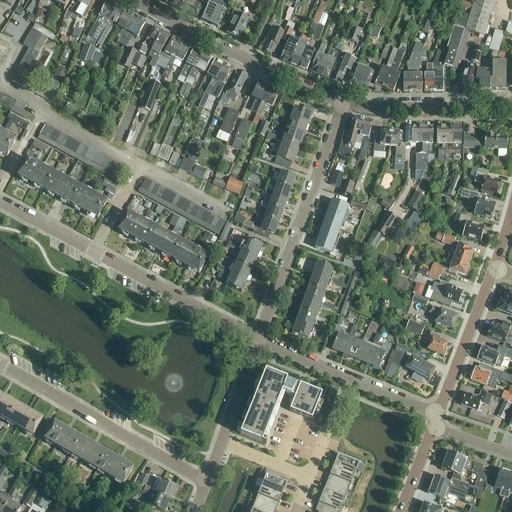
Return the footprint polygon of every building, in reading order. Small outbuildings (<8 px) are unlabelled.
[(65,9),(70,0),(55,0),(54,3),(65,9)] [(73,0),(73,1),(67,10),(73,14),(75,15),(84,0),(73,0)] [(84,0),(75,15),(78,17),(84,20),(89,11),(96,0),(84,0)] [(171,0),(169,5),(179,10),(184,0),(171,0)] [(184,0),(179,10),(190,15),(196,1),(196,0),(184,0)] [(201,21),(210,24),(220,0),(214,0),(212,6),(208,4),(201,21)] [(221,0),(220,0),(210,24),(218,28),(226,12),(222,10),(226,2),(221,0)] [(461,41),(452,69),(456,70),(469,32),(484,38),(496,0),(474,0),(468,20),(465,31),(464,31),(461,41)] [(196,1),(190,15),(198,19),(204,5),(196,1)] [(93,27),(88,37),(93,40),(97,41),(97,42),(104,30),(117,8),(107,2),(99,17),(104,20),(100,27),(99,27),(93,27)] [(460,8),(470,12),(472,5),(462,2),(460,8)] [(105,31),(101,38),(105,40),(113,26),(118,28),(126,13),(117,8),(104,30),(105,31)] [(313,24),(317,26),(324,10),(319,8),(313,24)] [(39,10),(37,16),(45,18),(47,12),(39,10)] [(345,40),(357,45),(370,15),(358,10),(345,40)] [(227,24),(231,26),(227,34),(239,40),(243,32),(244,32),(247,27),(245,26),(249,19),(233,12),(227,24)] [(119,39),(116,43),(123,47),(125,42),(123,41),(135,18),(126,13),(118,28),(122,30),(118,38),(119,39)] [(444,66),(452,69),(461,41),(464,31),(465,31),(468,20),(458,16),(447,49),(449,50),(444,66)] [(135,18),(123,41),(125,42),(123,47),(126,49),(133,37),(137,39),(137,37),(138,37),(140,35),(140,33),(145,23),(135,18)] [(281,61),(289,64),(297,48),(300,41),(290,37),(293,31),(295,25),(288,22),(286,28),(284,33),(281,41),(288,44),(281,61)] [(313,41),(318,43),(324,28),(319,26),(313,41)] [(145,44),(153,48),(162,33),(153,28),(145,44)] [(279,47),(281,41),(284,33),(272,28),(262,51),(271,56),(276,46),(279,47)] [(495,28),(490,48),(499,51),(505,31),(495,28)] [(29,48),(34,51),(43,36),(38,33),(33,30),(23,45),(29,48)] [(79,39),(82,33),(75,30),(72,37),(79,39)] [(150,76),(152,77),(155,71),(154,69),(162,56),(161,53),(170,37),(162,33),(153,48),(148,57),(153,60),(149,67),(152,68),(151,71),(152,71),(150,76)] [(63,36),(60,41),(65,44),(68,39),(63,36)] [(101,38),(97,45),(97,46),(101,48),(105,40),(101,38)] [(165,71),(162,76),(165,78),(173,59),(182,43),(173,38),(164,54),(171,58),(169,61),(164,70),(165,71)] [(389,48),(384,46),(386,40),(381,38),(376,54),(386,57),(389,48)] [(0,42),(0,45),(8,50),(10,46),(1,41),(0,42)] [(297,48),(289,64),(298,68),(306,49),(307,47),(308,45),(300,41),(297,48)] [(173,59),(165,78),(168,79),(173,67),(172,66),(173,65),(179,69),(182,64),(191,48),(182,43),(173,59)] [(310,73),(319,76),(326,59),(322,57),(327,46),(322,44),(310,73)] [(137,52),(146,56),(149,49),(140,45),(137,52)] [(85,46),(79,60),(89,64),(95,49),(85,46)] [(480,54),(481,48),(476,46),(471,62),(473,63),(473,65),(468,64),(466,71),(463,71),(461,78),(464,79),(461,89),(470,92),(481,54),(480,54)] [(27,53),(37,59),(40,54),(34,51),(29,48),(27,53)] [(121,65),(130,69),(137,52),(128,48),(121,65)] [(306,49),(298,68),(307,72),(315,53),(306,49)] [(178,95),(183,97),(188,85),(191,87),(194,80),(188,78),(191,72),(194,73),(203,55),(194,50),(180,77),(187,80),(185,84),(184,84),(178,95)] [(326,59),(319,76),(328,80),(338,54),(333,52),(330,60),(326,59)] [(420,59),(420,52),(413,53),(408,65),(408,75),(403,75),(403,92),(412,92),(412,76),(413,76),(413,65),(417,65),(417,59),(420,59)] [(426,52),(420,52),(420,59),(417,59),(417,65),(413,65),(413,76),(412,76),(412,92),(422,92),(422,75),(419,75),(419,68),(422,68),(422,60),(426,60),(426,52)] [(437,52),(433,65),(439,65),(441,65),(445,54),(437,52)] [(24,58),(35,64),(37,59),(27,53),(24,58)] [(329,81),(340,85),(346,70),(351,72),(356,61),(340,54),(329,81)] [(132,66),(141,70),(146,59),(136,55),(132,66)] [(212,60),(203,55),(194,73),(191,72),(188,78),(194,80),(195,81),(199,75),(198,74),(198,72),(204,75),(212,60)] [(375,85),(384,89),(396,59),(390,57),(385,70),(382,68),(375,85)] [(22,63),(32,68),(35,64),(24,58),(22,63)] [(396,59),(384,89),(394,92),(400,76),(397,74),(402,61),(396,59)] [(214,80),(209,88),(215,92),(218,86),(218,85),(215,83),(224,66),(215,61),(207,76),(214,80)] [(490,88),(490,91),(506,91),(506,71),(506,62),(492,62),(492,71),(492,80),(489,80),(489,88),(490,88)] [(19,68),(30,73),(32,68),(22,63),(19,68)] [(432,74),(432,65),(426,65),(426,75),(424,75),(424,92),(434,92),(434,75),(432,74)] [(433,65),(432,65),(432,74),(434,75),(434,92),(443,92),(443,71),(439,71),(439,65),(433,65)] [(233,71),(224,66),(215,83),(218,85),(218,86),(219,86),(220,84),(225,86),(233,71)] [(349,84),(367,91),(373,74),(355,67),(349,84)] [(22,75),(27,78),(30,73),(19,68),(17,72),(22,75)] [(55,79),(63,82),(66,74),(58,71),(55,79)] [(480,91),(490,91),(490,88),(489,88),(489,80),(492,80),(492,71),(486,71),(477,71),(476,80),(480,80),(480,91)] [(11,82),(17,85),(22,75),(17,72),(11,82)] [(225,97),(236,102),(248,77),(237,72),(225,97)] [(17,85),(22,87),(27,78),(22,75),(17,85)] [(22,87),(26,89),(31,80),(27,78),(22,87)] [(26,89),(31,92),(36,82),(31,80),(26,89)] [(48,89),(57,92),(60,83),(51,80),(48,89)] [(160,85),(151,81),(141,110),(149,113),(160,85)] [(31,92),(35,94),(40,85),(36,82),(31,92)] [(251,111),(256,114),(269,87),(259,82),(252,99),(256,100),(251,111)] [(35,94),(40,97),(45,87),(40,85),(35,94)] [(188,85),(183,97),(187,98),(192,87),(191,87),(188,85)] [(40,97),(44,99),(49,90),(48,89),(45,87),(40,97)] [(272,108),(279,92),(269,87),(256,114),(257,114),(261,116),(266,106),(272,108)] [(101,88),(98,95),(105,97),(108,90),(101,88)] [(210,97),(203,110),(209,112),(215,99),(212,97),(215,92),(209,88),(206,94),(210,97)] [(44,99),(49,101),(54,92),(49,90),(44,99)] [(54,92),(49,101),(53,104),(58,94),(54,92)] [(198,108),(203,110),(210,97),(206,94),(204,94),(198,108)] [(2,107),(7,109),(12,100),(8,97),(2,107)] [(7,109),(11,112),(14,107),(16,102),(12,100),(7,109)] [(17,109),(20,110),(23,112),(26,107),(16,102),(14,107),(17,109)] [(286,112),(284,117),(308,125),(311,115),(312,116),(314,110),(305,106),(303,112),(294,109),(292,114),(286,112)] [(216,139),(227,144),(240,114),(229,110),(216,139)] [(14,117),(12,121),(14,123),(13,124),(26,131),(29,125),(14,117)] [(289,124),(287,129),(304,135),(308,125),(284,117),(282,121),(289,124)] [(357,137),(358,137),(362,120),(352,118),(349,134),(344,133),(342,142),(347,143),(345,148),(354,150),(357,137)] [(362,120),(358,137),(364,138),(361,152),(367,153),(370,145),(367,144),(372,122),(362,120)] [(235,139),(244,143),(252,124),(243,121),(235,139)] [(256,135),(264,138),(270,125),(262,122),(256,135)] [(46,125),(40,135),(46,137),(51,128),(46,125)] [(0,131),(0,154),(7,158),(16,140),(10,137),(12,132),(10,130),(11,128),(7,126),(3,133),(0,131)] [(46,137),(50,140),(56,131),(51,128),(46,137)] [(421,155),(422,128),(411,128),(411,145),(416,145),(415,172),(425,172),(427,163),(428,156),(421,155)] [(433,128),(422,128),(421,155),(428,156),(432,156),(433,128)] [(445,164),(445,163),(445,128),(436,128),(436,146),(442,146),(442,150),(438,150),(438,164),(445,164)] [(453,128),(445,128),(445,163),(453,163),(453,161),(453,128)] [(461,128),(453,128),(453,161),(459,161),(459,146),(461,146),(461,128)] [(279,132),(277,136),(301,145),(304,135),(287,129),(285,134),(279,132)] [(50,140),(55,143),(61,133),(56,131),(50,140)] [(383,147),(390,147),(391,132),(385,131),(384,133),(380,132),(379,144),(374,143),(373,153),(383,154),(383,147)] [(391,132),(390,147),(396,148),(394,165),(404,166),(405,146),(400,146),(401,134),(399,134),(398,132),(391,132)] [(55,143),(60,145),(66,136),(61,133),(55,143)] [(130,133),(125,143),(130,145),(135,135),(130,133)] [(60,145),(65,148),(71,138),(66,136),(60,145)] [(282,143),(280,148),(297,155),(301,145),(277,136),(275,141),(282,143)] [(463,149),(484,150),(507,151),(507,147),(508,146),(508,143),(507,141),(507,138),(493,137),(493,136),(486,136),(486,137),(484,137),(463,137),(463,149)] [(65,148),(70,151),(75,141),(71,138),(65,148)] [(187,157),(196,161),(203,143),(194,140),(187,157)] [(32,147),(45,154),(48,148),(35,141),(32,147)] [(70,151),(75,153),(80,144),(75,141),(70,151)] [(75,153),(80,156),(85,146),(80,144),(75,153)] [(150,155),(156,158),(161,147),(155,144),(150,155)] [(157,158),(168,163),(173,150),(162,145),(157,158)] [(80,156),(85,159),(90,149),(85,146),(80,156)] [(297,155),(280,148),(278,153),(272,151),(270,156),(276,159),(274,164),(289,169),(291,164),(293,165),(297,155)] [(85,159),(90,161),(95,152),(90,149),(85,159)] [(90,161),(95,164),(100,154),(95,152),(90,161)] [(95,164),(100,167),(105,157),(100,154),(95,164)] [(169,164),(174,166),(179,156),(174,154),(169,164)] [(64,156),(60,162),(67,166),(70,159),(64,156)] [(100,167),(105,169),(110,160),(105,157),(100,167)] [(180,170),(191,174),(195,164),(184,159),(180,170)] [(33,185),(44,191),(54,174),(27,160),(18,177),(29,183),(28,185),(32,187),(33,185)] [(105,169),(110,172),(115,162),(110,160),(105,169)] [(356,183),(360,185),(369,162),(364,161),(356,183)] [(110,172),(115,175),(120,165),(115,162),(110,172)] [(230,177),(234,166),(231,164),(226,175),(230,177)] [(120,165),(115,175),(120,177),(125,168),(120,165)] [(203,180),(206,171),(196,166),(192,176),(203,180)] [(470,177),(476,179),(478,170),(472,168),(470,177)] [(280,175),(277,182),(277,184),(291,190),(295,178),(282,173),(282,172),(274,169),(272,172),(280,175)] [(481,191),(498,196),(499,194),(500,194),(501,189),(500,189),(502,182),(491,179),(491,178),(487,177),(488,173),(479,170),(475,182),(483,184),(481,191)] [(60,200),(71,206),(80,188),(54,174),(44,191),(55,197),(54,199),(59,201),(60,200)] [(334,174),(330,185),(339,188),(343,177),(334,174)] [(212,185),(224,190),(228,180),(217,175),(212,185)] [(247,182),(256,185),(258,178),(249,175),(247,182)] [(449,191),(454,193),(460,177),(455,175),(449,191)] [(100,186),(102,182),(96,178),(94,183),(100,186)] [(146,179),(141,189),(146,192),(151,182),(146,179)] [(225,191),(239,197),(244,184),(229,179),(225,191)] [(102,186),(115,193),(118,187),(105,180),(102,186)] [(276,186),(273,194),(273,195),(287,201),(291,190),(277,184),(277,182),(270,180),(269,184),(276,186)] [(339,196),(349,199),(354,185),(344,181),(339,196)] [(146,192),(151,194),(156,185),(151,182),(146,192)] [(151,194),(156,197),(161,187),(156,185),(151,194)] [(156,197),(161,200),(166,190),(161,187),(156,197)] [(80,188),(71,206),(82,212),(81,213),(85,216),(86,214),(97,220),(107,203),(80,188)] [(161,200),(166,202),(171,193),(166,190),(161,200)] [(490,204),(490,203),(479,200),(480,195),(471,192),(462,190),(460,198),(469,201),(468,204),(476,207),(474,215),(491,220),(492,218),(494,217),(495,213),(494,212),(495,205),(490,204)] [(272,198),(269,205),(268,207),(283,212),(287,201),(273,195),(273,194),(266,191),(264,195),(272,198)] [(166,202),(171,205),(176,195),(171,193),(166,202)] [(171,205),(176,208),(181,198),(176,195),(171,205)] [(176,208),(181,210),(186,200),(181,198),(176,208)] [(380,205),(385,209),(384,211),(387,214),(393,203),(385,198),(380,205)] [(408,208),(415,212),(420,203),(413,199),(408,208)] [(181,210),(186,213),(191,203),(186,200),(181,210)] [(346,212),(348,207),(332,201),(328,213),(324,213),(323,216),(326,218),(322,227),(338,233),(340,228),(343,229),(346,222),(347,218),(349,213),(346,212)] [(350,207),(363,212),(365,205),(352,201),(350,207)] [(239,209),(245,211),(248,204),(242,202),(239,209)] [(186,213),(191,215),(196,206),(191,203),(186,213)] [(268,209),(265,217),(264,218),(279,224),(283,212),(268,207),(269,205),(262,203),(260,207),(268,209)] [(191,215),(196,218),(201,208),(196,206),(191,215)] [(196,218),(201,221),(206,211),(201,208),(196,218)] [(165,210),(162,216),(166,218),(168,218),(171,213),(165,210)] [(201,221),(205,223),(211,214),(206,211),(201,221)] [(376,231),(384,237),(397,219),(388,213),(376,231)] [(134,240),(145,246),(155,228),(128,214),(119,231),(130,237),(129,239),(133,242),(134,240)] [(205,223),(210,226),(216,216),(211,214),(205,223)] [(264,218),(265,217),(258,214),(256,218),(264,220),(260,230),(274,235),(279,224),(264,218)] [(469,223),(471,218),(461,215),(458,225),(465,227),(462,237),(480,242),(481,240),(482,240),(483,236),(482,234),(484,228),(475,226),(475,225),(469,223)] [(210,226),(215,229),(221,219),(216,216),(210,226)] [(234,223),(253,231),(256,226),(245,221),(244,221),(236,218),(234,223)] [(171,237),(175,239),(180,230),(180,231),(185,221),(180,219),(171,237)] [(221,219),(215,229),(221,231),(226,222),(221,219)] [(338,233),(322,227),(319,237),(316,236),(315,240),(317,242),(315,249),(330,255),(329,257),(336,259),(339,252),(332,250),(338,233)] [(162,232),(155,228),(145,246),(157,252),(156,253),(160,256),(161,254),(172,260),(181,242),(175,239),(171,237),(166,235),(167,233),(163,230),(162,232)] [(203,238),(210,242),(213,236),(206,233),(203,238)] [(456,252),(454,259),(469,265),(473,254),(468,252),(469,249),(454,243),(455,239),(444,235),(442,243),(453,247),(451,251),(456,252)] [(247,239),(237,260),(253,267),(257,258),(260,258),(262,255),(259,253),(262,246),(247,239)] [(188,246),(181,242),(172,260),(183,266),(182,268),(186,270),(187,268),(199,274),(208,257),(201,253),(202,252),(198,249),(197,251),(192,248),(193,247),(189,244),(188,246)] [(397,264),(383,257),(379,264),(393,271),(397,264)] [(430,271),(440,275),(442,276),(443,271),(448,273),(456,276),(457,274),(466,277),(468,277),(471,270),(469,270),(469,269),(467,268),(469,265),(454,259),(448,257),(444,268),(433,264),(430,271)] [(253,267),(237,260),(236,264),(231,262),(227,269),(219,265),(216,271),(226,275),(225,279),(228,280),(226,285),(242,292),(246,281),(250,281),(251,278),(249,276),(253,267)] [(311,280),(308,289),(324,295),(333,268),(317,263),(313,275),(310,274),(308,278),(311,280)] [(440,275),(430,271),(420,268),(418,274),(437,282),(440,275)] [(337,281),(336,286),(346,290),(348,285),(337,281)] [(421,297),(424,287),(416,284),(413,293),(421,297)] [(455,288),(448,285),(448,287),(440,284),(439,286),(434,284),(432,289),(429,288),(425,298),(450,308),(452,302),(458,304),(462,292),(454,289),(455,288)] [(324,295),(308,289),(305,298),(301,298),(300,302),(303,304),(296,322),(293,322),(292,326),(294,327),(292,335),(311,341),(315,332),(316,329),(312,328),(314,321),(320,323),(322,319),(316,316),(324,295)] [(502,299),(501,302),(511,306),(511,294),(508,292),(505,300),(502,299)] [(412,302),(426,307),(429,300),(414,295),(412,302)] [(511,306),(501,302),(500,304),(499,304),(497,308),(498,309),(497,311),(511,316),(511,306)] [(433,315),(430,322),(437,324),(436,326),(442,328),(443,326),(452,330),(457,317),(431,307),(429,313),(433,315)] [(405,331),(421,337),(425,327),(409,322),(405,331)] [(511,325),(506,323),(504,328),(493,324),(491,329),(489,329),(487,334),(489,335),(487,338),(504,344),(507,338),(511,340),(511,325)] [(349,336),(354,338),(358,327),(354,325),(349,336)] [(379,342),(374,340),(372,346),(368,344),(367,347),(343,336),(345,330),(337,327),(334,334),(338,335),(332,350),(344,355),(342,358),(347,360),(348,357),(367,365),(366,368),(370,370),(372,367),(379,370),(385,355),(387,355),(390,349),(378,344),(379,342)] [(427,351),(442,357),(447,344),(438,341),(439,339),(433,337),(432,339),(425,336),(423,342),(430,345),(427,351)] [(492,369),(492,370),(503,374),(504,369),(495,365),(497,360),(503,362),(504,357),(509,359),(511,352),(500,347),(498,352),(492,350),(492,351),(482,348),(478,360),(495,366),(493,370),(492,369)] [(398,353),(405,356),(408,351),(401,348),(398,353)] [(392,365),(398,368),(403,356),(397,353),(392,365)] [(405,369),(429,381),(435,370),(412,357),(405,369)] [(503,374),(492,370),(490,375),(475,369),(474,373),(472,373),(470,378),(472,379),(471,380),(480,383),(480,385),(484,386),(485,385),(486,386),(488,382),(498,386),(503,374)] [(265,373),(240,436),(266,446),(267,442),(263,441),(282,394),(295,399),(289,413),(311,422),(322,396),(265,373)] [(461,406),(478,412),(480,404),(487,407),(491,396),(481,392),(479,398),(476,397),(475,398),(466,394),(463,399),(462,400),(461,403),(462,404),(461,406)] [(511,403),(511,394),(504,392),(501,399),(511,403)] [(0,418),(6,422),(16,405),(5,399),(6,397),(2,395),(1,397),(0,395),(0,418)] [(497,417),(503,420),(510,404),(504,401),(497,417)] [(16,405),(6,422),(33,437),(42,420),(31,414),(32,412),(28,410),(27,412),(16,405)] [(44,441),(71,456),(81,439),(70,433),(71,431),(67,429),(66,430),(54,424),(44,441)] [(71,456),(97,471),(107,454),(96,448),(97,446),(92,443),(91,445),(81,439),(71,456)] [(481,470),(483,466),(467,460),(461,457),(460,456),(459,457),(448,453),(442,470),(453,474),(452,474),(453,475),(451,480),(458,482),(463,470),(477,475),(477,477),(478,477),(474,488),(474,489),(480,491),(480,490),(481,490),(487,473),(481,470)] [(107,454),(97,471),(123,486),(133,469),(122,463),(123,461),(119,458),(118,460),(107,454)] [(353,478),(359,463),(338,455),(332,469),(353,478)] [(158,472),(157,475),(164,478),(167,470),(156,465),(154,470),(158,472)] [(348,492),(353,478),(332,469),(327,483),(348,492)] [(502,471),(500,471),(494,489),(501,491),(499,497),(503,498),(511,474),(510,474),(502,472),(502,471)] [(511,474),(503,498),(507,500),(509,494),(511,495),(511,474)] [(137,485),(144,489),(149,478),(142,475),(137,485)] [(281,497),(287,483),(266,475),(260,489),(281,497)] [(25,478),(21,484),(30,489),(34,483),(25,478)] [(458,482),(451,480),(450,483),(434,478),(428,494),(446,501),(448,495),(465,501),(468,493),(472,494),(474,489),(474,488),(458,482)] [(153,493),(157,495),(170,500),(176,487),(162,481),(161,485),(157,483),(154,490),(153,493)] [(342,506),(348,492),(327,483),(321,497),(342,506)] [(45,487),(35,505),(40,508),(50,491),(45,487)] [(276,511),(281,497),(260,489),(255,503),(276,511)] [(472,494),(471,497),(477,499),(480,491),(474,489),(472,494)] [(24,504),(30,507),(38,493),(32,490),(24,504)] [(0,511),(2,511),(11,497),(14,499),(16,496),(10,492),(8,496),(3,493),(0,497),(0,496),(0,511)] [(164,511),(170,500),(157,495),(153,493),(151,495),(147,494),(147,495),(151,497),(149,500),(153,502),(151,507),(161,511),(164,511)] [(11,497),(2,511),(18,511),(21,509),(11,503),(14,499),(11,497)] [(319,511),(339,511),(342,506),(321,497),(316,511),(319,511)] [(145,511),(148,508),(138,503),(136,509),(143,511),(145,511)] [(275,511),(276,511),(255,503),(251,511),(275,511)]
